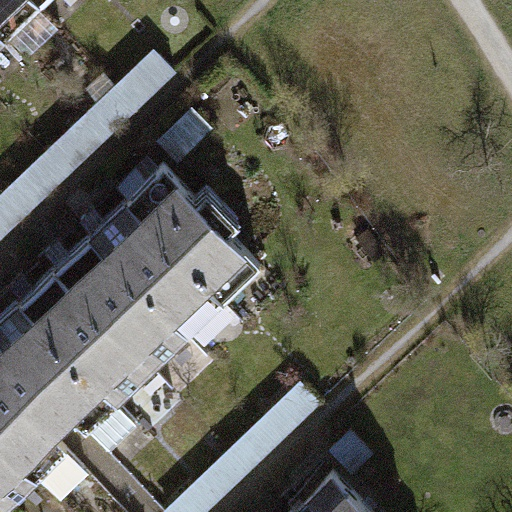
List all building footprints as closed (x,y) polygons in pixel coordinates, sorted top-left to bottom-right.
[(0,0),(0,29),(6,35),(40,2),(38,0),(0,0)] [(223,298),(262,262),(164,160),(126,196),(223,298)] [(188,332),(223,298),(126,196),(91,230),(188,332)] [(152,366),(188,332),(91,230),(55,264),(152,366)] [(117,398),(152,366),(55,264),(20,296),(117,398)] [(0,374),(0,435),(37,474),(68,445),(53,429),(71,412),(86,428),(117,398),(20,296),(0,315),(0,336),(23,361),(4,379),(0,374)] [(0,435),(0,493),(8,502),(37,474),(0,435)] [(304,511),(376,511),(334,467),(296,503),(304,511)] [(0,509),(8,502),(0,493),(0,509)] [(304,511),(296,503),(287,511),(304,511)]
